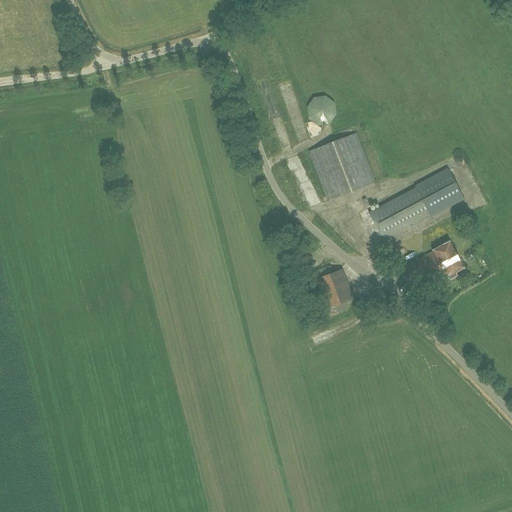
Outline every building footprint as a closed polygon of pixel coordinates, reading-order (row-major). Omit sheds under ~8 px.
[(328,201),(374,183),(355,134),(309,152),(328,201)] [(291,167),(303,164),(301,156),(289,159),(291,167)] [(463,199),(447,170),(415,187),(416,189),(369,214),(383,240),(412,224),(413,226),(463,199)] [(311,208),(324,203),(315,184),(303,189),(311,208)] [(458,276),(456,273),(464,269),(449,242),(433,251),(434,252),(426,256),(433,269),(428,271),(434,283),(446,276),(447,278),(448,277),(449,281),(458,276)] [(412,295),(434,283),(428,271),(433,269),(426,256),(399,270),(412,295)] [(344,303),(339,288),(322,294),(328,310),(330,317),(347,311),(344,303)]
